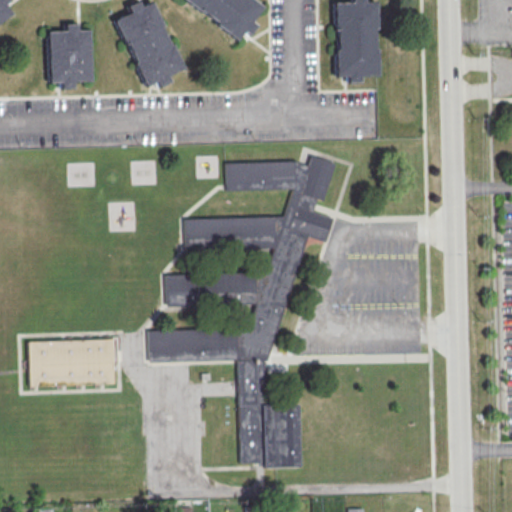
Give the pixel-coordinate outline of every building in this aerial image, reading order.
[(0,0),(4,0),(1,3),(9,12),(0,18),(0,0)] [(252,0),(182,0),(234,40),(260,6),(252,0)] [(331,0),(332,76),(343,76),(343,83),(359,83),(359,76),(376,76),(374,0),(367,0),(363,0),(362,0),(331,0)] [(111,19),(148,1),(160,25),(158,25),(168,45),(170,44),(181,68),(143,86),(131,62),(133,61),(121,36),(120,37),(111,19)] [(44,31),(62,30),(61,24),(73,23),(73,30),(85,29),(87,79),(70,80),(70,86),(58,87),(58,80),(46,81),(44,31)] [(281,216),(290,189),(225,191),(224,163),(292,161),(307,166),(310,154),(333,162),(321,200),(316,198),(312,211),(332,217),(325,239),(305,233),(263,368),(263,405),(296,404),(298,467),(262,468),(261,462),(238,463),(236,360),(147,363),(146,330),(247,327),(254,303),(164,306),(163,275),(264,272),(272,247),(184,249),(184,218),(281,216)] [(27,342),(111,340),(112,384),(28,386),(27,342)]
